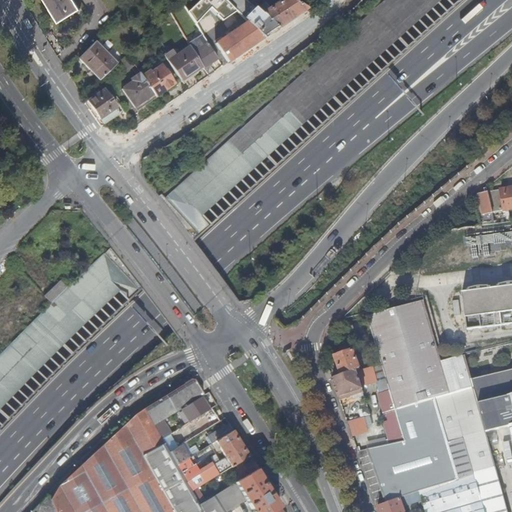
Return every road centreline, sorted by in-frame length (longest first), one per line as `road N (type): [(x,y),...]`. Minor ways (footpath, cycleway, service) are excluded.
road 1 (motorway): [(423,0),(144,242),(0,387)]
road 2 (motorway): [(0,468),(112,348),(323,155)]
road 3 (motorway): [(242,330),(394,164),(511,55)]
road 4 (residential): [(336,0),(293,39),(108,159)]
road 5 (residential): [(365,511),(311,358),(313,329),(365,278)]
road 6 (motorway): [(7,511),(128,392),(208,352)]
road 7 (motorway): [(323,155),(381,125),(511,19)]
road 8 (motorway): [(323,155),(487,0)]
road 9 (secondary): [(75,178),(208,352)]
road 10 (secondary): [(242,330),(108,159)]
road 11 (secondary): [(338,511),(300,425),(242,330)]
road 12 (residential): [(365,278),(511,149)]
road 13 (secondary): [(108,159),(0,3)]
road 14 (secondary): [(208,352),(309,511)]
road 15 (secondary): [(0,78),(75,178)]
